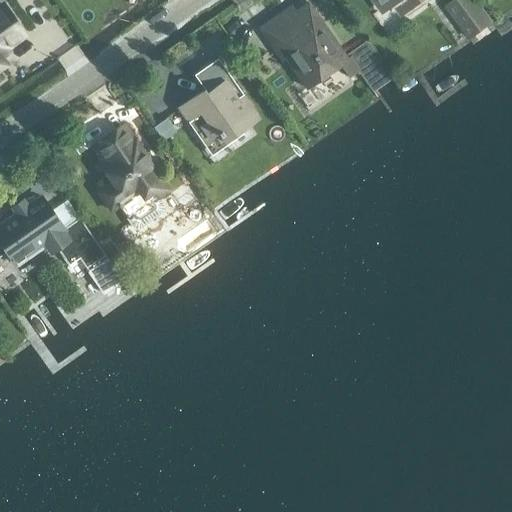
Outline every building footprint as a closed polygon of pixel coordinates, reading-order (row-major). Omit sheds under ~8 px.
[(375,0),(383,10),(394,2),(401,12),(417,0),(375,0)] [(475,0),(455,0),(447,7),(471,40),(493,24),(475,0)] [(0,30),(14,19),(0,2),(0,30)] [(251,32),(249,34),(264,55),(274,49),(282,61),(285,59),(289,64),(290,64),(307,89),(319,80),(320,82),(322,81),(321,79),(328,74),(329,76),(330,75),(329,73),(341,65),(349,76),(348,77),(349,78),(355,73),(360,81),(363,79),(373,93),(377,90),(391,80),(392,79),(359,32),(339,47),(309,4),(295,13),(296,15),(285,22),(278,13),(276,15),(252,33),(251,32)] [(210,153),(224,142),(259,118),(217,59),(198,72),(208,87),(178,108),(210,153)] [(162,140),(172,133),(163,120),(153,127),(162,140)] [(123,125),(92,146),(101,159),(97,161),(112,183),(97,193),(110,211),(118,206),(133,228),(138,229),(164,210),(165,206),(159,197),(169,190),(123,125)] [(123,281),(120,277),(79,218),(63,229),(40,196),(0,224),(0,243),(11,259),(22,252),(25,256),(43,244),(50,253),(57,249),(68,265),(79,258),(104,294),(123,281)]
